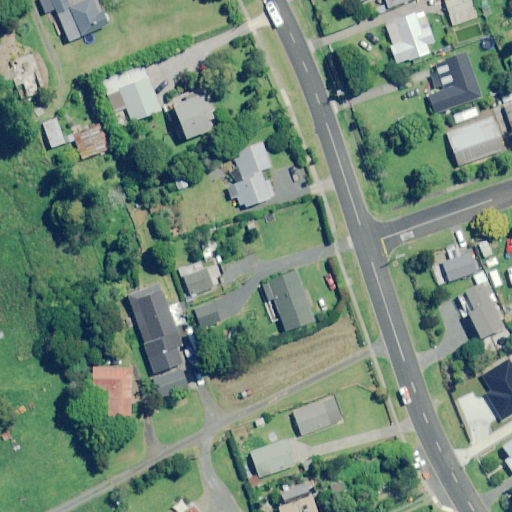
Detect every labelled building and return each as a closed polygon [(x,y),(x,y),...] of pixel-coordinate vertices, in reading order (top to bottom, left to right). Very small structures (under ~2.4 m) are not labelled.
[(69,42),(112,25),(108,14),(103,16),(96,0),(75,0),(73,1),(73,0),(39,0),(45,14),(56,9),(69,42)] [(360,0),(361,1),(363,0),(385,0),(388,8),(409,0),(360,0)] [(470,0),(444,0),(453,25),(477,17),(470,0)] [(423,10),(385,23),(399,63),(427,53),(424,42),(433,39),(423,10)] [(434,113),(485,94),(469,50),(443,60),(453,86),(428,95),(434,113)] [(143,64),(104,79),(109,92),(122,88),(134,119),(161,108),(143,64)] [(42,91),(38,77),(27,81),(31,95),(42,91)] [(198,98),(172,108),(185,141),(210,131),(198,98)] [(445,134),(457,165),(505,148),(493,116),(445,134)] [(57,118),(43,123),(52,147),(65,142),(57,118)] [(101,123),(74,134),(84,159),(111,149),(101,123)] [(276,166),(265,140),(234,153),(245,180),(237,184),(247,208),(274,197),(263,172),(276,166)] [(188,186),(181,172),(172,177),(179,190),(188,186)] [(470,252),(441,262),(447,282),(477,272),(470,252)] [(220,265),(220,255),(205,256),(206,266),(220,265)] [(214,287),(208,269),(185,277),(192,295),(214,287)] [(296,269),(262,282),(280,333),(315,320),(296,269)] [(503,285),(497,269),(489,272),(495,288),(503,285)] [(485,281),(456,295),(477,338),(506,324),(485,281)] [(162,285),(128,297),(156,377),(190,365),(162,285)] [(222,322),(216,303),(195,310),(202,329),(222,322)] [(511,365),(511,355),(502,361),(506,369),(511,365)] [(132,368),(93,367),(93,391),(109,391),(108,420),(130,421),(132,368)] [(189,388),(182,369),(153,379),(160,398),(189,388)] [(511,375),(511,373),(480,392),(496,417),(511,407),(511,375)] [(335,396),(292,413),(300,434),(343,417),(335,396)] [(511,438),(498,448),(506,459),(503,461),(511,475),(511,438)] [(286,439),(251,452),(260,477),(295,463),(286,439)] [(314,511),(304,482),(274,492),(281,511),(314,511)]
